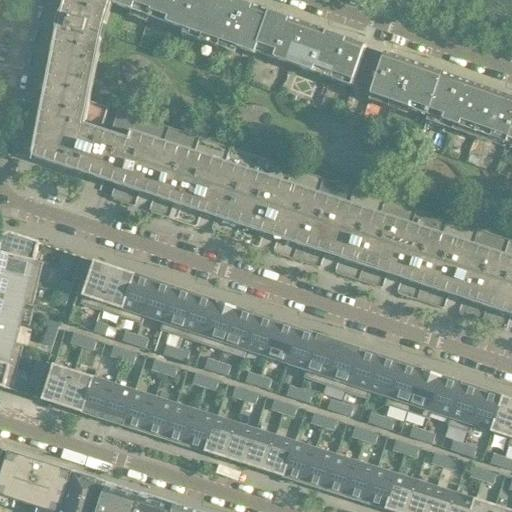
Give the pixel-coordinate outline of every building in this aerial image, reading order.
[(85,126),(90,102),(102,40),(105,27),(113,4),(114,5),(115,0),(66,0),(59,22),(33,155),(33,156),(33,157),(34,158),(34,159),(35,159),(86,176),(101,131),(85,126)] [(154,19),(161,0),(115,0),(114,5),(154,19)] [(171,25),(180,0),(161,0),(154,19),(171,25)] [(186,30),(196,0),(180,0),(171,25),(186,30)] [(203,36),(215,0),(196,0),(186,30),(203,36)] [(219,42),(234,1),(232,0),(215,0),(203,36),(219,42)] [(238,49),(252,7),(234,1),(219,42),(238,49)] [(257,53),(270,13),(252,7),(238,49),(256,55),(257,53)] [(278,61),(292,21),(270,13),(257,53),(278,61)] [(296,67),(310,27),(292,21),(278,61),(296,67)] [(315,74),(329,34),(310,27),(296,67),(315,74)] [(332,80),(346,40),(329,34),(315,74),(332,80)] [(352,87),(365,48),(366,47),(346,40),(332,80),(352,87)] [(405,61),(385,54),(371,95),(390,102),(405,61)] [(443,75),(405,61),(390,102),(428,116),(443,75)] [(445,121),(459,80),(443,75),(428,116),(445,121)] [(491,138),(506,97),(459,80),(445,121),(491,138)] [(505,143),(511,123),(511,99),(506,97),(491,138),(505,143)] [(327,109),(329,101),(323,99),(321,107),(327,109)] [(495,253),(451,238),(449,247),(441,244),(443,237),(441,237),(439,243),(431,241),(434,233),(390,218),(387,226),(380,224),(382,217),(379,216),(377,223),(369,220),(372,212),(326,197),(324,205),(316,203),(318,196),(316,195),(314,202),(306,199),(309,191),(266,177),(263,185),(256,183),(258,176),(255,175),(253,182),(245,179),(248,171),(204,156),(201,165),(193,162),(196,155),(194,155),(191,161),(184,159),(186,151),(142,136),(139,144),(132,142),(135,134),(133,133),(130,141),(101,131),(86,176),(115,185),(111,197),(111,198),(111,199),(112,200),(113,201),(132,207),(133,207),(134,207),(135,206),(136,205),(143,185),(156,190),(150,209),(149,210),(150,211),(150,212),(151,213),(152,214),(193,227),(194,227),(196,227),(197,226),(197,225),(198,225),(204,206),(218,210),(211,229),(211,230),(211,231),(211,232),(212,233),(213,233),(213,234),(256,248),(257,248),(258,247),(259,247),(260,246),(267,226),(280,231),(273,250),(273,251),(274,252),(274,253),(275,253),(276,254),(317,268),(318,268),(320,268),(320,267),(321,266),(322,266),(328,247),(342,251),(335,270),(335,271),(335,272),(335,273),(336,274),(337,275),(380,289),(381,289),(382,288),(383,288),(384,287),(391,267),(404,272),(397,291),(397,292),(397,293),(398,294),(399,295),(400,295),(441,309),(443,309),(444,309),(445,308),(446,307),(452,288),(466,292),(459,311),(459,312),(459,313),(459,314),(460,315),(461,315),(461,316),(504,330),(505,330),(506,329),(507,329),(508,328),(511,315),(511,263),(511,267),(503,265),(505,258),(503,257),(500,264),(493,261),(495,253)] [(468,153),(466,160),(465,161),(479,166),(482,158),(468,153)] [(40,244),(10,234),(4,238),(0,252),(0,254),(43,265),(43,263),(35,262),(40,244)] [(0,276),(38,285),(43,265),(0,254),(0,276)] [(68,273),(72,261),(62,258),(58,270),(68,273)] [(88,283),(95,263),(81,258),(74,279),(88,283)] [(101,312),(115,269),(95,263),(88,283),(81,305),(101,312)] [(121,318),(135,276),(115,269),(101,312),(121,318)] [(0,298),(33,306),(38,285),(0,276),(0,298)] [(141,325),(155,283),(135,276),(121,318),(141,325)] [(69,296),(73,284),(63,281),(59,293),(69,296)] [(162,332),(175,290),(155,283),(141,325),(142,325),(144,318),(163,324),(160,331),(162,332)] [(182,338),(196,296),(175,290),(162,332),(182,338)] [(65,307),(69,296),(59,293),(56,304),(65,307)] [(203,345),(216,303),(196,296),(182,338),(203,345)] [(33,307),(33,306),(0,298),(0,320),(20,325),(25,305),(33,307)] [(223,352),(237,310),(216,303),(203,345),(223,352)] [(244,359),(258,317),(237,310),(223,352),(244,359)] [(267,358),(278,324),(258,317),(244,359),(245,359),(248,352),(267,358)] [(15,346),(20,325),(0,320),(0,343),(23,349),(23,347),(15,346)] [(94,333),(97,323),(86,320),(82,329),(94,333)] [(56,337),(60,325),(50,322),(46,333),(56,337)] [(109,327),(97,323),(94,333),(105,337),(109,327)] [(287,365),(299,330),(278,324),(267,358),(287,365)] [(305,379),(319,337),(299,330),(287,365),(307,371),(304,379),(305,379)] [(52,348),(56,337),(46,333),(42,345),(52,348)] [(134,346),(137,337),(126,333),(122,343),(134,346)] [(82,348),(85,338),(74,334),(70,344),(82,348)] [(149,340),(137,337),(134,346),(145,350),(149,340)] [(326,386),(340,344),(319,337),(305,379),(326,386)] [(97,342),(85,338),(82,348),(94,352),(97,342)] [(0,365),(18,370),(23,349),(0,343),(0,365)] [(346,393),(360,351),(340,344),(326,386),(346,393)] [(175,360),(178,350),(167,346),(163,356),(175,360)] [(122,361),(125,351),(113,348),(110,358),(122,361)] [(190,354),(178,350),(175,360),(186,364),(190,354)] [(137,355),(125,351),(122,361),(133,365),(137,355)] [(366,400),(380,358),(360,351),(346,393),(366,400)] [(387,406),(401,364),(380,358),(366,400),(367,400),(370,392),(389,399),(386,406),(387,406)] [(216,374),(219,364),(208,360),(204,370),(216,374)] [(163,375),(166,365),(155,361),(151,371),(163,375)] [(43,378),(47,366),(37,363),(33,375),(43,378)] [(231,368),(219,364),(216,374),(227,377),(231,368)] [(407,413),(421,371),(401,364),(387,406),(407,413)] [(0,387),(12,392),(18,370),(0,365),(0,387)] [(178,369),(166,365),(163,375),(175,379),(178,369)] [(63,408),(74,373),(54,366),(43,401),(63,408)] [(428,420),(442,378),(421,371),(407,413),(428,420)] [(83,414),(94,379),(74,373),(63,408),(83,414)] [(257,387),(260,378),(249,374),(245,384),(257,387)] [(39,389),(43,378),(33,375),(29,386),(39,389)] [(204,389),(207,379),(196,375),(192,385),(204,389)] [(272,382),(260,378),(257,387),(268,391),(272,382)] [(448,427),(462,385),(442,378),(428,420),(429,420),(431,413),(450,419),(448,427)] [(103,420),(114,386),(94,379),(83,414),(103,420)] [(219,383),(207,379),(204,389),(216,392),(219,383)] [(469,434),(483,392),(462,385),(448,427),(469,434)] [(124,427),(135,392),(114,386),(103,420),(124,427)] [(298,401),(301,391),(290,387),(286,397),(298,401)] [(244,402),(247,392),(235,388),(232,398),(244,402)] [(313,395),(301,391),(298,401),(309,405),(313,395)] [(144,434),(155,399),(135,392),(124,427),(144,434)] [(258,396),(247,392),(244,402),(255,406),(258,396)] [(491,433),(503,398),(483,392),(469,434),(470,434),(472,427),(491,433)] [(509,447),(511,437),(511,401),(503,398),(491,433),(510,439),(508,447),(509,447)] [(165,440),(176,405),(155,399),(144,434),(165,440)] [(282,415),(286,405),(274,401),(271,411),(282,415)] [(339,414),(342,405),(331,401),(327,411),(339,414)] [(185,447),(197,412),(176,405),(165,440),(185,447)] [(297,409),(286,405),(282,415),(294,419),(297,409)] [(354,409),(342,405),(339,414),(350,418),(354,409)] [(205,453),(217,418),(197,412),(185,447),(205,453)] [(380,428),(383,418),(372,414),(368,424),(380,428)] [(322,428),(325,418),(314,415),(311,424),(322,428)] [(225,459),(236,425),(217,418),(205,453),(225,459)] [(337,422),(325,418),(322,428),(334,432),(337,422)] [(395,422),(383,418),(380,428),(391,432),(395,422)] [(245,466),(256,431),(236,425),(225,459),(245,466)] [(363,442),(366,432),(355,428),(352,438),(363,442)] [(421,442),(424,432),(413,428),(409,438),(421,442)] [(264,472),(275,437),(256,431),(245,466),(264,472)] [(378,436),(366,432),(363,442),(375,446),(378,436)] [(436,436),(424,432),(421,442),(432,446),(436,436)] [(284,478),(295,443),(275,437),(264,472),(284,478)] [(404,455),(407,446),(396,442),(393,452),(404,455)] [(462,455),(465,446),(453,442),(450,451),(462,455)] [(304,485),(315,450),(295,443),(284,478),(304,485)] [(419,449),(407,446),(404,455),(416,459),(419,449)] [(476,449),(465,446),(462,455),(473,459),(476,449)] [(325,491),(336,456),(315,450),(304,485),(325,491)] [(29,460),(8,453),(0,479),(0,496),(27,506),(40,464),(29,460)] [(443,468),(446,459),(434,455),(431,465),(443,468)] [(501,469),(505,459),(493,455),(490,465),(501,469)] [(345,498),(357,463),(336,456),(325,491),(345,498)] [(458,462),(446,459),(443,468),(454,472),(458,462)] [(511,461),(505,459),(501,469),(511,472),(511,461)] [(366,504),(377,469),(357,463),(345,498),(366,504)] [(51,467),(40,464),(27,506),(46,511),(60,511),(73,473),(52,467),(51,467)] [(482,481),(485,472),(473,468),(470,478),(482,481)] [(387,511),(398,476),(377,469),(366,504),(387,511)] [(496,475),(485,472),(482,481),(493,485),(496,475)] [(98,511),(107,484),(73,473),(61,511),(98,511)] [(390,511),(407,511),(417,482),(398,476),(387,511),(390,511)] [(428,511),(436,488),(417,482),(407,511),(428,511)] [(135,511),(141,495),(107,484),(98,511),(135,511)] [(450,511),(456,495),(436,488),(428,511),(450,511)] [(172,511),(174,506),(141,495),(135,511),(172,511)] [(471,511),(475,501),(456,495),(450,511),(471,511)] [(493,511),(495,507),(475,501),(471,511),(493,511)]
